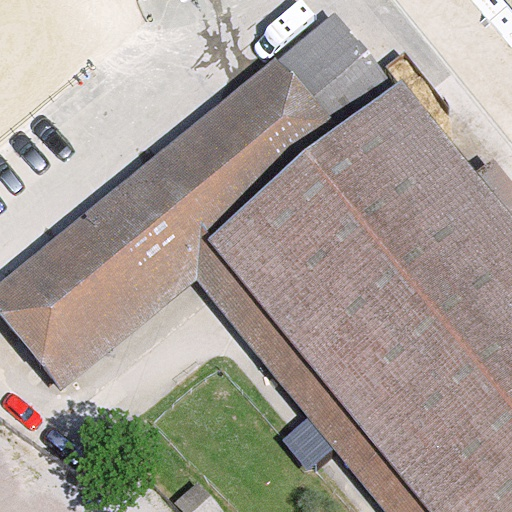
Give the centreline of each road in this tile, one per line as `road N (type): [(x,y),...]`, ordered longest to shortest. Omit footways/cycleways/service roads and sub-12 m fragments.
road 1 (track): [(0,220),(267,0)]
road 2 (track): [(361,0),(511,159)]
